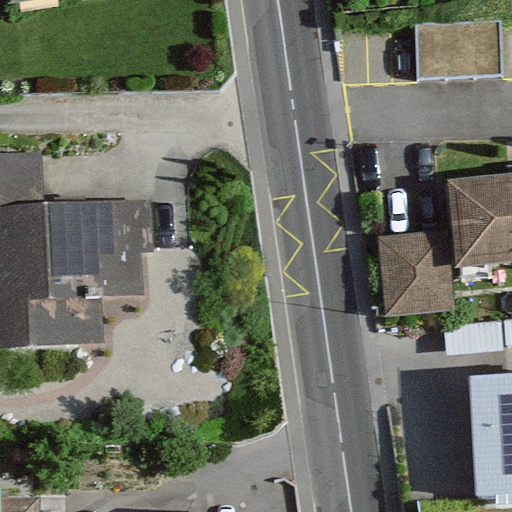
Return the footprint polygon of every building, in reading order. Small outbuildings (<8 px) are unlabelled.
[(420,24),(418,75),(507,79),(509,27),(420,24)] [(45,166),(0,166),(0,249),(4,250),(5,345),(101,344),(101,296),(146,296),(145,211),(45,211),(45,166)] [(511,186),(462,191),(468,268),(511,264),(511,186)] [(446,244),(391,247),(395,314),(450,311),(446,244)] [(511,502),(511,383),(481,384),(486,503),(511,502)]
